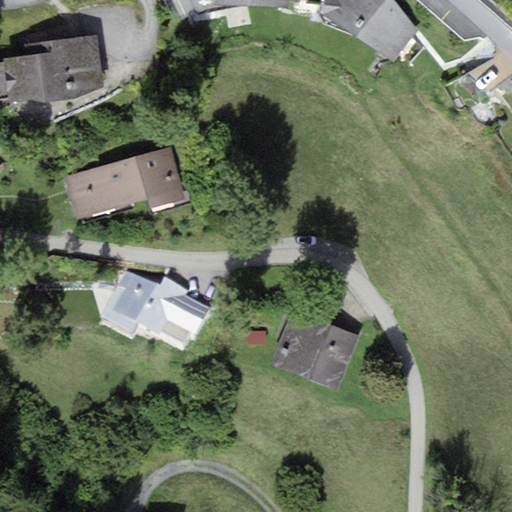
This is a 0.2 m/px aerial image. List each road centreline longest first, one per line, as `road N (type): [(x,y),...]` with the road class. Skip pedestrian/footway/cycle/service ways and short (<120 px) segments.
road 1 (residential): [(418,511),(415,384),(381,309),(339,275),(0,232)]
road 2 (track): [(270,511),(252,489),(211,468),(158,477),(136,511)]
